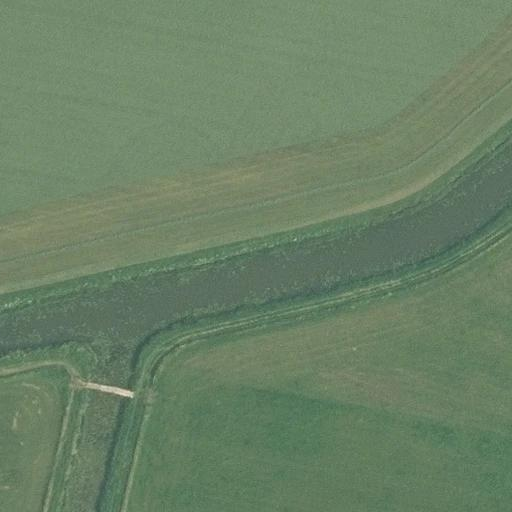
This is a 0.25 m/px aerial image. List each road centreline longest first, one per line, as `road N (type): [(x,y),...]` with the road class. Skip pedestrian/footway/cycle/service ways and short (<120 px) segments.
road 1 (track): [(0,287),(367,206),(448,166),(511,111)]
road 2 (track): [(77,383),(50,511)]
